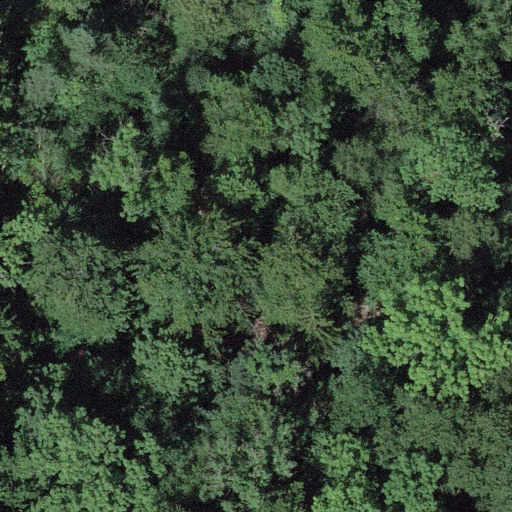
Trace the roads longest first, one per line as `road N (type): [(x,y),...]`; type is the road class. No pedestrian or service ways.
road 1 (track): [(511,249),(380,300),(186,348),(0,377)]
road 2 (track): [(0,107),(193,0)]
